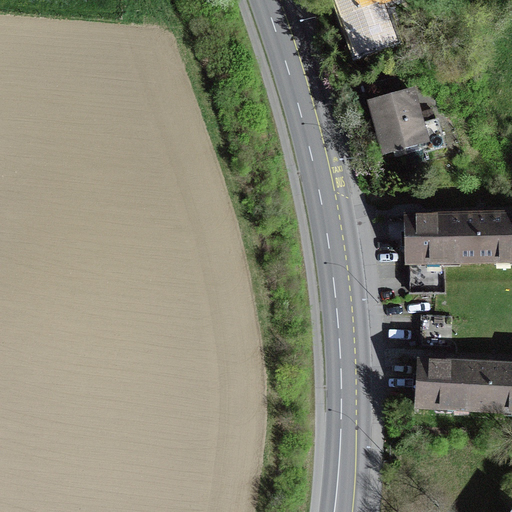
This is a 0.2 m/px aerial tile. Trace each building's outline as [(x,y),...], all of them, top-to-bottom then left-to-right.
[(392,0),(337,0),(357,54),(392,41),(380,6),(393,1),(392,0)] [(410,32),(396,37),(406,62),(420,57),(410,32)] [(410,92),(372,103),(386,154),(422,144),(425,152),(443,147),(436,122),(420,126),(410,92)] [(511,217),(476,218),(477,262),(511,261),(511,217)] [(477,262),(476,218),(406,220),(407,264),(410,263),(411,294),(444,293),(444,270),(440,270),(440,263),(477,262)] [(451,317),(422,316),(421,346),(450,347),(451,317)] [(488,411),(490,367),(419,363),(417,407),(488,411)] [(511,411),(511,367),(490,367),(488,411),(511,411)]
